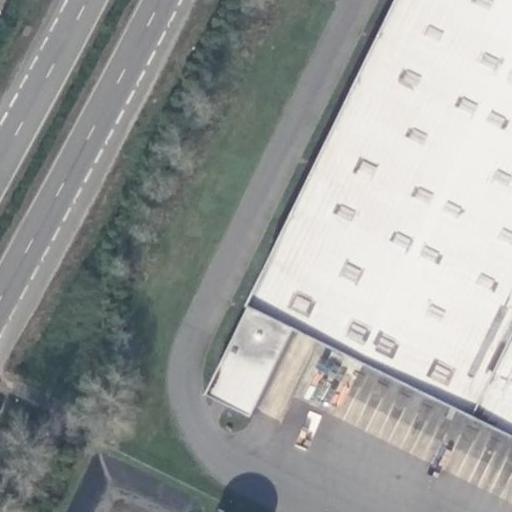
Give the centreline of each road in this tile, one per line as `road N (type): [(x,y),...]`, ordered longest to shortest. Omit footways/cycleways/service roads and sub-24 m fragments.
road 1 (primary): [(0,300),(155,0)]
road 2 (primary): [(83,0),(0,158)]
